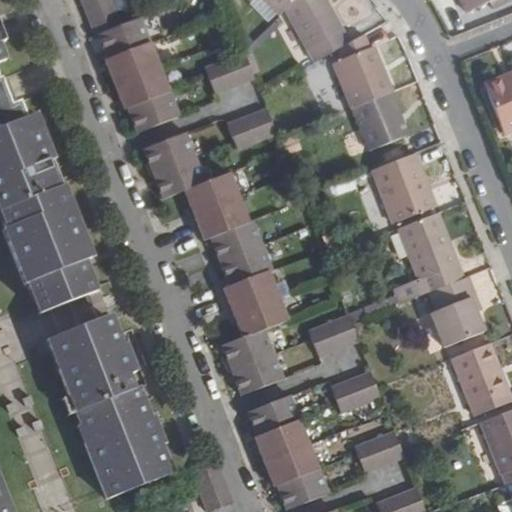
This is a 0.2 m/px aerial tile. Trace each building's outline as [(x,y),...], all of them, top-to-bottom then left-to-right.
[(0,0),(0,203),(4,212),(1,214),(7,232),(6,232),(26,286),(29,285),(34,300),(44,296),(49,312),(92,296),(85,279),(95,275),(90,262),(93,261),(63,188),(57,191),(47,164),(53,163),(36,118),(26,121),(19,102),(10,106),(0,83),(0,82),(0,46),(6,44),(0,29),(0,0)] [(79,0),(95,38),(99,36),(109,61),(112,71),(109,72),(120,102),(125,101),(128,111),(137,135),(182,118),(142,18),(122,26),(112,0),(79,0)] [(276,15),(262,0),(253,0),(248,5),(266,24),(276,15)] [(262,0),(276,15),(280,18),(285,13),(297,0),(262,0)] [(297,0),(285,13),(314,65),(337,52),(352,44),(326,0),(297,0)] [(461,0),(468,13),(494,0),(461,0)] [(342,62),(333,66),(351,111),(353,111),(394,94),(396,93),(377,47),(372,50),(366,36),(352,44),(337,52),(342,62)] [(244,53),(206,69),(216,96),(255,81),(244,53)] [(511,78),(511,72),(485,83),(487,88),(511,78)] [(511,78),(487,88),(505,136),(511,133),(511,78)] [(10,79),(0,83),(10,106),(19,102),(10,79)] [(353,111),(369,152),(408,137),(405,130),(408,129),(394,94),(353,111)] [(227,124),(238,152),(278,137),(266,109),(227,124)] [(229,288),(224,291),(228,302),(232,301),(241,321),(237,323),(243,339),(222,347),(227,360),(234,380),(241,397),(285,380),(275,354),(266,331),(289,321),(289,320),(280,296),(271,272),(272,271),(263,246),(254,222),(251,223),(241,198),(231,174),(207,183),(188,133),(144,151),(149,164),(157,184),(163,200),(185,193),(190,207),(191,207),(194,206),(201,225),(198,227),(203,242),(211,239),(229,288)] [(295,137),(280,143),(286,157),(301,151),(295,137)] [(371,173),(391,226),(434,209),(425,187),(429,184),(417,155),(371,173)] [(53,163),(47,164),(57,191),(63,188),(53,163)] [(149,164),(146,165),(154,185),(157,184),(149,164)] [(429,184),(425,187),(434,209),(438,208),(429,184)] [(194,206),(191,207),(198,227),(201,225),(194,206)] [(441,214),(398,230),(418,280),(424,296),(429,294),(464,280),(458,263),(460,263),(441,214)] [(95,275),(85,279),(92,296),(101,291),(95,275)] [(472,299),(477,296),(470,278),(464,280),(429,294),(436,313),(431,315),(443,348),(486,332),(472,299)] [(393,297),(348,315),(348,316),(351,324),(424,296),(418,280),(391,291),(393,297)] [(44,296),(34,300),(40,316),(49,312),(44,296)] [(232,301),(228,302),(237,323),(241,321),(232,301)] [(114,315),(104,319),(108,333),(119,329),(114,315)] [(309,331),(312,339),(320,359),(359,344),(351,324),(348,316),(309,331)] [(76,413),(80,411),(84,420),(79,422),(88,443),(85,445),(105,501),(173,475),(163,447),(165,445),(155,418),(152,419),(146,402),(142,404),(137,390),(132,375),(139,373),(129,346),(126,346),(119,329),(108,333),(104,319),(82,327),(85,333),(75,336),(77,341),(75,348),(68,351),(66,346),(53,351),(71,398),(76,413)] [(82,327),(49,340),(53,351),(66,346),(68,351),(75,348),(77,341),(75,336),(85,333),(82,327)] [(474,418),(511,403),(511,397),(492,344),(451,360),(474,418)] [(227,360),(223,361),(230,381),(234,380),(227,360)] [(371,373),(331,388),(338,406),(342,415),(381,400),(377,389),(371,373)] [(141,389),(137,390),(142,404),(146,402),(141,389)] [(261,447),(258,449),(270,479),(274,478),(277,487),(286,511),(330,494),(321,470),(311,445),(301,421),(292,397),(248,414),(258,438),(261,447)] [(71,398),(62,401),(68,417),(76,413),(71,398)] [(35,405),(32,399),(25,402),(28,408),(35,405)] [(18,412),(15,406),(8,408),(11,414),(18,412)] [(511,411),(481,423),(506,488),(511,486),(511,411)] [(44,429),(41,422),(35,425),(37,432),(44,429)] [(26,436),(24,429),(18,432),(20,439),(26,436)] [(356,448),(358,455),(365,475),(404,459),(402,454),(393,432),(356,448)] [(198,488),(206,511),(212,511),(235,504),(219,464),(207,468),(192,475),(198,488)] [(0,511),(13,511),(1,479),(0,479),(0,511)] [(425,511),(416,490),(377,504),(379,511),(425,511)] [(511,511),(511,501),(511,500),(496,506),(497,511),(511,511)]
